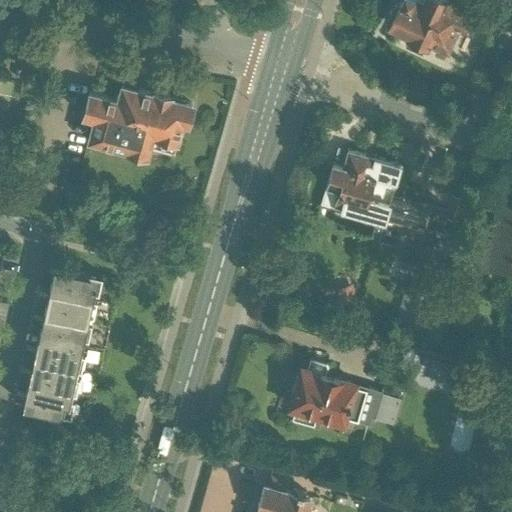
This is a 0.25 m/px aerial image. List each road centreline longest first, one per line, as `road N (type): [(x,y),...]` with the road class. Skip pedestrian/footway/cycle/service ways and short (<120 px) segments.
road 1 (residential): [(148,511),(285,66)]
road 2 (residential): [(0,411),(41,237),(0,227)]
road 3 (residential): [(214,51),(0,13)]
road 4 (residential): [(356,94),(438,128),(511,146)]
